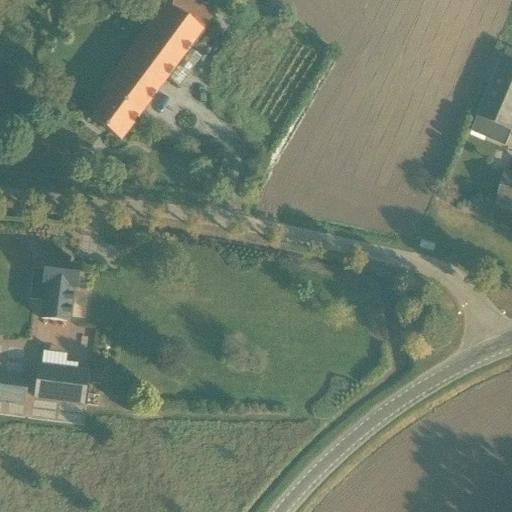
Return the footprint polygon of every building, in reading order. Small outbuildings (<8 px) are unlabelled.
[(168,0),(101,91),(107,96),(90,119),(120,141),(172,70),(187,49),(213,14),(194,0),(168,0)] [(511,132),(511,51),(498,46),(484,83),(488,85),(475,118),(511,132)] [(187,49),(172,70),(186,79),(201,59),(187,49)] [(511,175),(505,174),(498,205),(511,207),(511,175)] [(45,259),(42,286),(45,286),(40,320),(68,323),(72,290),(75,290),(78,263),(45,259)] [(86,374),(38,368),(34,399),(82,405),(86,374)] [(0,401),(23,404),(26,382),(0,378),(0,401)]
